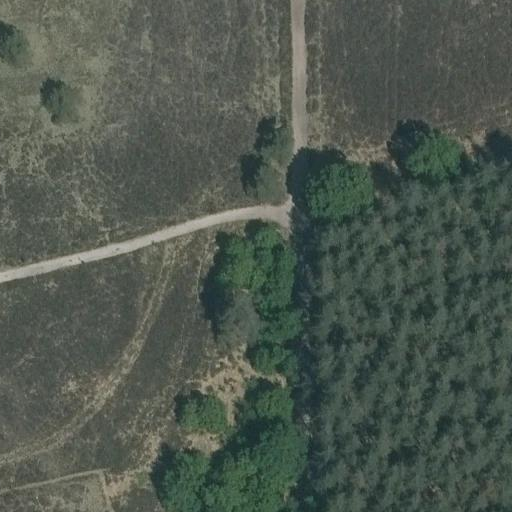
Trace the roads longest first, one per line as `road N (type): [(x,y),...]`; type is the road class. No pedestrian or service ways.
road 1 (track): [(299,199),(304,511)]
road 2 (track): [(299,199),(0,276)]
road 3 (track): [(511,171),(296,247)]
road 4 (track): [(299,199),(294,0)]
